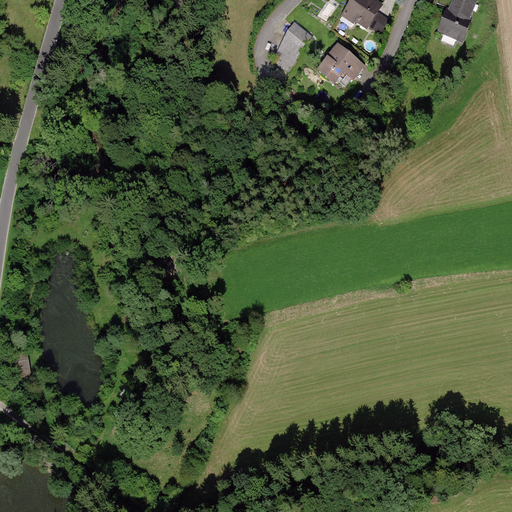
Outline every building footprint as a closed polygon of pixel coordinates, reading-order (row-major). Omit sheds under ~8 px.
[(346,18),(370,33),(385,9),(371,0),(352,0),(356,2),(346,18)] [(479,3),(471,0),(455,0),(451,15),(447,13),(440,34),(468,44),(475,25),(471,23),(479,3)] [(311,38),(294,26),(288,34),(274,62),(287,71),(311,38)] [(368,68),(341,47),(320,73),(347,94),(368,68)] [(33,350),(13,354),(19,383),(38,379),(33,350)]
